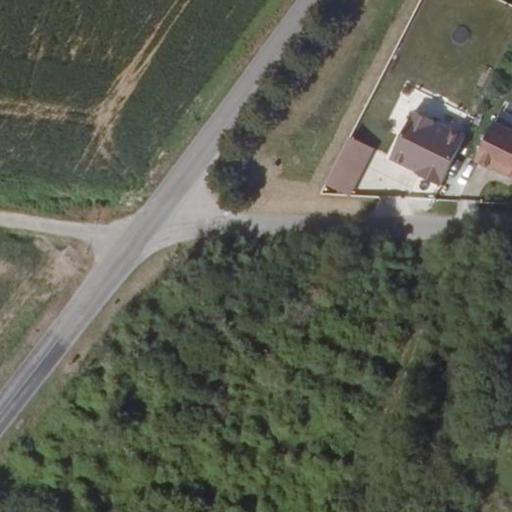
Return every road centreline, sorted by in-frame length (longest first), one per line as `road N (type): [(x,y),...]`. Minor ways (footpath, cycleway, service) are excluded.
road 1 (residential): [(511,232),(203,218),(157,205)]
road 2 (tertiary): [(157,205),(0,421)]
road 3 (tertiary): [(322,0),(157,205)]
road 4 (track): [(124,249),(0,223)]
